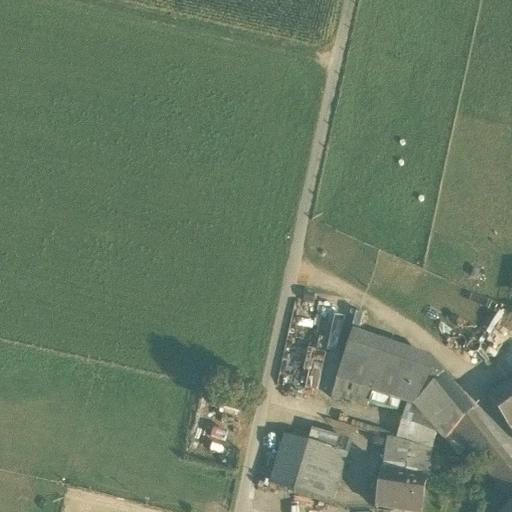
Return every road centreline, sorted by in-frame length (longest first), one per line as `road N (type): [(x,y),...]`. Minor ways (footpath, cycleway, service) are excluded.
road 1 (track): [(238,511),(349,0)]
road 2 (track): [(335,63),(70,0)]
